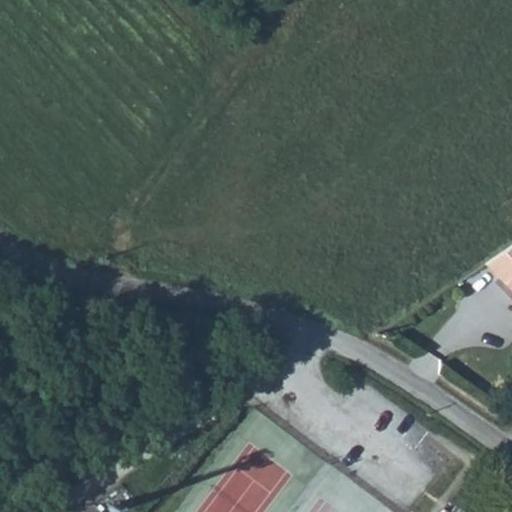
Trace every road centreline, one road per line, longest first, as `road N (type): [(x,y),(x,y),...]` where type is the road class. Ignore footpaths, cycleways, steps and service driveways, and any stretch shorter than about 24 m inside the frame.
road 1 (unclassified): [(511,453),(382,365),(315,331),(259,310),(106,278),(0,240)]
road 2 (unknown): [(106,278),(137,214),(299,0)]
